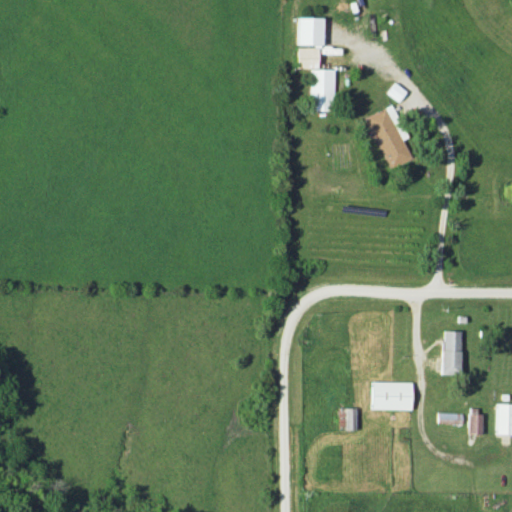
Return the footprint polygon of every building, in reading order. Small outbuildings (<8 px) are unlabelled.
[(335,68),(319,68),(319,46),(298,46),(297,67),(311,67),(311,109),(335,110),(335,68)] [(412,158),(389,109),(368,119),(391,168),(412,158)] [(462,329),(443,329),(443,374),(462,374),(462,329)] [(371,408),(413,408),(413,380),(371,380),(371,408)] [(511,402),(497,403),(497,435),(511,434),(511,402)] [(338,406),(338,429),(356,429),(356,406),(338,406)] [(483,406),(470,406),(470,435),(483,435),(483,406)] [(463,412),(439,412),(439,422),(463,422),(463,412)]
